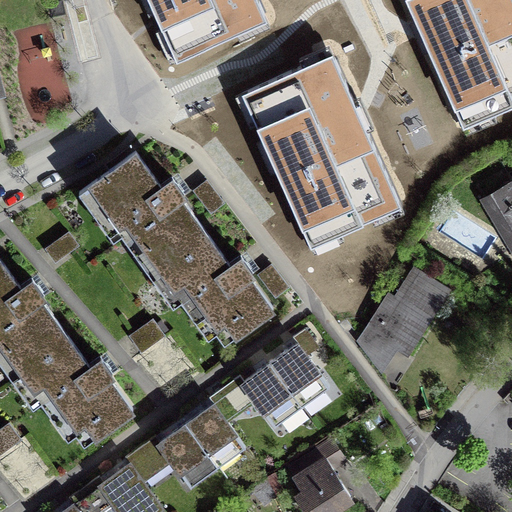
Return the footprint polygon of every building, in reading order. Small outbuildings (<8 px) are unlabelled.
[(149,0),(157,17),(177,61),(267,20),(257,0),(149,0)] [(511,2),(511,0),(404,0),(419,32),(464,131),(511,109),(511,2)] [(331,57),(242,98),(311,250),(401,209),(358,114),(331,57)] [(136,151),(80,191),(99,218),(107,213),(138,257),(147,251),(157,264),(205,230),(181,195),(184,193),(178,184),(172,175),(160,184),(136,151)] [(207,179),(194,188),(211,211),(224,201),(207,179)] [(511,181),(489,195),(511,233),(511,240),(509,242),(511,247),(511,181)] [(205,230),(157,264),(193,316),(202,310),(224,341),(273,307),(250,274),(254,272),(248,264),(241,254),(229,263),(205,230)] [(78,244),(68,231),(46,247),(55,260),(78,244)] [(0,257),(0,356),(7,352),(16,365),(65,330),(41,296),(44,294),(37,285),(32,277),(20,286),(0,257)] [(272,263),(259,273),(276,295),(289,285),(272,263)] [(371,331),(408,355),(451,288),(415,265),(371,331)] [(153,318),(132,332),(144,348),(164,334),(153,318)] [(297,341),(271,361),(303,405),(330,385),(307,353),(318,346),(305,327),(293,335),(297,341)] [(65,330),(16,365),(53,416),(61,410),(84,442),(133,407),(109,375),(113,372),(107,364),(101,355),(89,363),(65,330)] [(303,405),(271,361),(244,379),(240,373),(210,395),(214,402),(226,418),(255,398),(275,425),(303,405)] [(214,402),(187,421),(218,465),(246,445),(226,418),(214,402)] [(218,465),(187,421),(161,440),(157,434),(126,456),(130,462),(142,479),(172,458),(191,484),(218,465)] [(9,422),(0,428),(0,452),(0,453),(21,438),(9,422)] [(289,469),(303,490),(296,494),(307,511),(330,511),(352,498),(319,449),(289,469)] [(142,479),(130,462),(104,481),(99,475),(69,497),(74,503),(80,511),(96,511),(115,499),(124,511),(151,511),(161,505),(142,479)] [(80,511),(74,503),(60,511),(80,511)]
